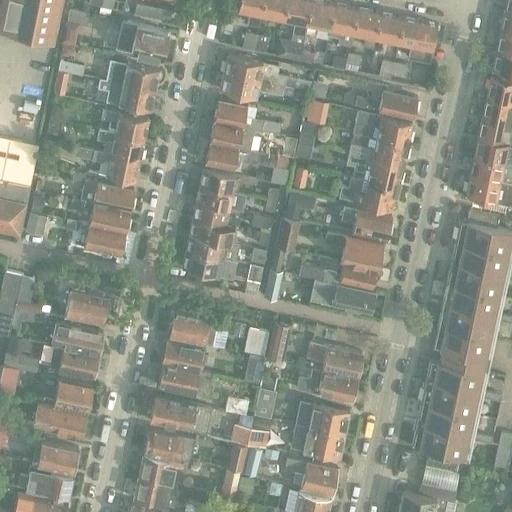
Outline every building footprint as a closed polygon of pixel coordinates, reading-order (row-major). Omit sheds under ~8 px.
[(2,0),(1,10),(0,14),(0,30),(53,41),(61,0),(2,0)] [(102,0),(101,7),(100,12),(109,14),(110,9),(112,9),(114,0),(102,0)] [(259,26),(262,14),(261,14),(263,0),(239,0),(238,9),(249,11),(247,23),(259,26)] [(263,0),(261,14),(262,14),(284,19),(287,0),(263,0)] [(291,39),(287,38),(281,37),(277,54),(284,55),(284,56),(299,59),(303,42),(307,24),(311,0),(287,0),(284,19),(294,21),(291,39)] [(319,0),(311,0),(307,24),(319,26),(317,35),(328,38),(329,35),(328,35),(335,3),(319,0)] [(137,3),(135,13),(148,15),(150,5),(137,3)] [(328,35),(329,35),(339,37),(338,42),(350,45),(352,33),(353,33),(358,8),(335,3),(328,35)] [(150,5),(148,15),(170,20),(172,10),(150,5)] [(67,20),(87,25),(90,12),(70,8),(67,20)] [(358,8),(353,33),(364,35),(362,45),(374,48),(376,38),(375,37),(380,12),(358,8)] [(511,11),(505,10),(501,29),(511,31),(511,11)] [(375,37),(376,38),(398,42),(404,17),(380,12),(375,37)] [(404,17),(398,42),(410,44),(408,56),(429,60),(432,49),(437,24),(404,17)] [(117,47),(130,50),(162,57),(168,30),(123,21),(117,47)] [(511,31),(501,29),(496,49),(511,51),(511,31)] [(246,31),(243,46),(254,49),(257,33),(246,31)] [(257,33),(254,49),(267,51),(268,47),(267,46),(269,36),(257,33)] [(302,49),(300,58),(312,61),(314,52),(302,49)] [(314,56),(313,62),(323,64),(325,51),(319,49),(315,51),(315,53),(314,56)] [(511,51),(496,49),(492,69),(511,73),(511,51)] [(348,57),(345,69),(358,71),(362,54),(349,51),(348,57)] [(224,71),(294,87),(295,87),(296,83),(297,76),(264,69),(265,62),(228,54),(224,71)] [(335,55),(333,66),(345,69),(348,57),(335,55)] [(382,58),(379,75),(391,78),(392,73),(395,61),(382,58)] [(60,59),(58,68),(83,73),(85,64),(60,59)] [(395,61),(392,73),(404,75),(407,63),(395,61)] [(106,79),(155,89),(159,69),(126,62),(123,73),(108,70),(106,79)] [(85,64),(83,73),(88,74),(102,77),(103,69),(104,68),(85,64)] [(58,70),(57,76),(68,79),(69,72),(58,70)] [(292,96),(294,87),(224,71),(220,89),(257,97),(259,89),(283,95),(283,94),(292,96)] [(150,110),(155,89),(106,79),(88,75),(86,84),(120,91),(117,103),(150,110)] [(511,79),(491,75),(487,95),(511,100),(511,79)] [(326,83),(313,80),(310,93),(323,96),(326,83)] [(369,97),(352,93),(347,92),(345,101),(413,116),(418,96),(383,89),(381,99),(373,98),(373,96),(369,96),(369,97)] [(483,115),(511,120),(511,100),(487,95),(483,115)] [(214,119),(255,128),(280,133),(282,122),(255,116),(257,105),(218,97),(214,119)] [(53,104),(50,117),(61,119),(64,106),(53,104)] [(110,119),(108,130),(114,131),(114,132),(145,138),(149,117),(104,107),(101,117),(110,119)] [(318,119),(320,110),(310,108),(308,117),(318,119)] [(363,134),(408,143),(413,121),(358,109),(353,131),(363,134)] [(511,120),(483,115),(479,135),(511,141),(511,120)] [(50,117),(47,130),(61,133),(63,120),(61,119),(50,117)] [(214,119),(209,140),(250,148),(254,129),(255,129),(255,128),(214,119)] [(106,140),(104,151),(110,152),(111,152),(111,153),(140,159),(145,138),(114,132),(114,131),(108,130),(100,128),(98,138),(106,140)] [(301,128),(298,142),(299,142),(305,143),(313,145),(315,131),(301,128)] [(351,142),(348,153),(403,164),(408,143),(363,134),(361,144),(351,142)] [(284,142),(288,149),(296,150),(298,137),(286,135),(284,142)] [(511,141),(479,135),(474,154),(511,162),(511,141)] [(0,227),(19,231),(38,144),(37,144),(35,144),(0,136),(0,227)] [(44,148),(40,163),(52,165),(55,151),(57,151),(59,141),(46,138),(44,148)] [(205,161),(234,167),(241,169),(243,159),(275,165),(278,155),(250,149),(250,148),(209,140),(205,161)] [(298,142),(295,155),(296,155),(310,158),(313,145),(305,143),(299,142),(298,142)] [(136,180),(140,159),(111,153),(111,152),(110,152),(104,151),(76,145),(74,155),(102,161),(99,173),(105,174),(105,173),(136,180)] [(369,168),(366,180),(398,187),(403,164),(348,153),(346,163),(369,168)] [(511,162),(474,154),(470,174),(511,182),(511,162)] [(305,186),(309,168),(297,166),(293,184),(305,186)] [(200,184),(233,191),(238,192),(240,182),(235,181),(237,174),(204,167),(200,184)] [(84,182),(80,198),(129,210),(134,188),(97,180),(97,181),(85,178),(86,174),(73,171),(72,179),(84,182)] [(466,194),(496,200),(495,202),(511,204),(511,182),(470,174),(466,194)] [(394,207),(398,187),(366,180),(364,189),(341,184),(339,195),(394,207)] [(200,184),(197,200),(230,207),(234,208),(236,198),(232,197),(233,191),(200,184)] [(269,186),(267,198),(277,200),(280,189),(269,186)] [(288,204),(286,214),(295,216),(298,217),(301,205),(314,208),(316,196),(303,193),(291,191),(288,204)] [(31,211),(43,213),(46,197),(34,195),(31,211)] [(93,202),(88,223),(125,231),(129,210),(80,198),(73,197),(71,206),(83,209),(85,201),(93,202)] [(274,212),(277,200),(267,198),(264,210),(274,212)] [(197,200),(193,216),(231,224),(233,216),(228,215),(230,207),(197,200)] [(354,222),(352,231),(387,239),(393,215),(344,204),(341,219),(354,222)] [(412,445),(464,456),(468,437),(491,442),(493,436),(469,431),(477,395),(500,400),(502,394),(478,389),(486,353),(493,318),(511,322),(511,315),(495,312),(502,276),(511,278),(511,271),(504,269),(511,231),(511,229),(496,226),(499,213),(470,206),(467,220),(460,219),(434,341),(433,348),(443,350),(441,362),(430,360),(412,445)] [(30,211),(26,230),(42,234),(47,215),(30,211)] [(264,214),(261,226),(270,229),(273,216),(264,214)] [(277,234),(275,245),(276,245),(286,247),(288,248),(294,249),(300,219),(296,218),(295,218),(283,216),(282,215),(282,216),(281,216),(280,218),(277,234)] [(193,216),(190,233),(232,241),(236,225),(231,224),(193,216)] [(120,253),(125,231),(88,223),(83,245),(120,253)] [(339,261),(343,262),(376,269),(377,269),(378,265),(381,264),(383,256),(380,253),(382,242),(327,230),(324,240),(343,245),(339,261)] [(267,245),(270,233),(261,231),(258,243),(267,245)] [(190,233),(186,249),(236,260),(240,243),(232,241),(190,233)] [(274,251),(271,267),(281,270),(285,249),(286,247),(276,245),(274,251)] [(266,249),(255,247),(253,246),(250,259),(264,262),(266,249)] [(233,277),(236,260),(186,249),(182,267),(220,275),(220,274),(233,277)] [(325,267),(302,262),(300,274),(315,277),(339,283),(340,279),(372,287),(374,280),(380,275),(376,269),(343,262),(341,273),(325,270),(325,267)] [(253,279),(260,280),(263,265),(250,263),(247,278),(253,279)] [(271,267),(264,295),(265,295),(276,298),(283,270),(281,270),(271,267)] [(0,333),(8,335),(11,324),(15,305),(22,273),(6,270),(0,297),(0,333)] [(22,273),(15,305),(35,309),(35,310),(40,311),(42,303),(29,300),(34,276),(22,273)] [(310,297),(324,300),(370,311),(375,291),(339,283),(315,277),(310,297)] [(108,297),(71,289),(66,315),(102,323),(108,297)] [(42,303),(40,311),(51,313),(53,304),(42,303)] [(15,305),(11,324),(19,325),(21,318),(33,320),(35,310),(35,309),(15,305)] [(169,335),(212,344),(215,328),(220,330),(223,319),(174,309),(169,335)] [(52,343),(55,344),(99,353),(103,331),(56,321),(52,343)] [(249,327),(244,351),(264,355),(270,332),(249,327)] [(273,332),(268,355),(283,358),(288,335),(273,332)] [(167,339),(163,361),(201,369),(203,361),(207,362),(208,353),(205,353),(206,347),(167,339)] [(323,359),(322,367),(357,375),(362,352),(311,341),(308,356),(323,359)] [(50,366),(59,368),(94,376),(99,353),(55,344),(50,366)] [(6,351),(3,364),(20,368),(24,369),(26,369),(37,372),(37,371),(40,359),(21,355),(6,351)] [(212,372),(201,369),(163,361),(158,384),(207,395),(208,392),(212,393),(214,384),(210,383),(212,372)] [(3,364),(0,380),(0,393),(15,396),(19,372),(20,368),(3,364)] [(357,376),(321,369),(313,367),(311,377),(308,378),(300,376),(297,388),(352,399),(357,376)] [(243,379),(255,382),(259,383),(260,384),(260,382),(261,377),(262,374),(246,370),(243,379)] [(92,383),(58,376),(53,401),(87,409),(92,383)] [(260,384),(260,385),(274,389),(276,380),(262,377),(260,382),(260,384)] [(260,387),(254,413),(271,417),(276,390),(272,389),(260,387)] [(225,409),(246,413),(249,399),(228,394),(225,409)] [(212,407),(197,404),(155,395),(149,420),(206,432),(212,407)] [(300,400),(295,423),(296,423),(307,425),(345,433),(349,410),(312,402),(300,400)] [(36,403),(32,421),(46,424),(45,428),(82,435),(86,413),(49,405),(36,403)] [(253,415),(250,426),(269,430),(272,418),(272,417),(271,417),(254,413),(253,413),(253,415)] [(234,422),(231,439),(266,446),(269,431),(255,428),(251,427),(250,427),(250,426),(234,422)] [(296,423),(290,446),(302,449),(339,457),(344,434),(345,433),(307,425),(296,423)] [(11,429),(0,426),(0,439),(8,442),(11,429)] [(144,449),(191,460),(191,457),(194,443),(195,438),(149,428),(144,449)] [(508,470),(511,449),(511,432),(502,431),(495,467),(508,470)] [(74,470),(78,447),(44,440),(44,436),(29,433),(27,442),(35,444),(32,462),(74,470)] [(227,467),(227,468),(240,471),(242,471),(242,470),(242,468),(247,445),(246,445),(246,444),(237,443),(234,442),(228,467),(227,467)] [(242,470),(242,471),(255,474),(256,474),(263,448),(255,446),(249,444),(247,444),(247,445),(242,468),(242,470)] [(265,457),(278,459),(280,450),(267,447),(265,457)] [(426,453),(424,465),(451,470),(454,459),(426,453)] [(143,454),(138,475),(171,483),(174,473),(175,465),(183,467),(184,463),(143,454)] [(6,456),(4,466),(19,470),(21,459),(6,456)] [(304,472),(301,486),(332,492),(337,467),(287,456),(284,468),(304,472)] [(20,475),(17,485),(25,486),(27,487),(68,496),(73,473),(30,464),(27,476),(20,475)] [(223,484),(221,494),(224,494),(235,496),(240,471),(227,468),(223,484)] [(169,493),(171,483),(138,475),(133,498),(174,506),(177,495),(169,493)] [(241,475),(237,491),(252,494),(255,478),(241,475)] [(402,490),(397,511),(454,511),(456,501),(454,501),(456,488),(421,481),(419,493),(402,490)] [(285,509),(293,511),(294,511),(327,511),(331,497),(289,488),(285,509)] [(20,489),(15,511),(65,511),(68,499),(20,489)] [(232,508),(235,496),(224,494),(221,505),(232,508)] [(167,511),(168,509),(132,501),(130,511),(167,511)]
